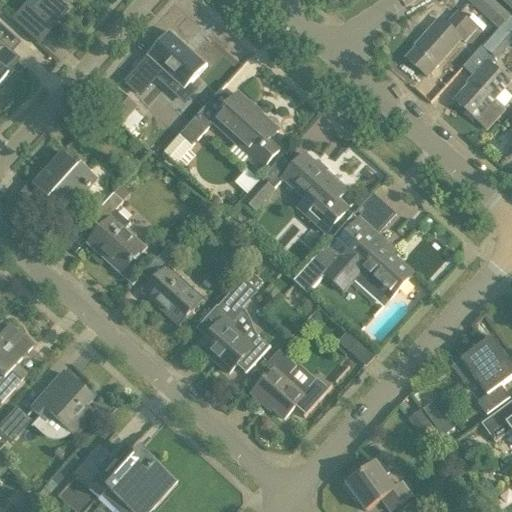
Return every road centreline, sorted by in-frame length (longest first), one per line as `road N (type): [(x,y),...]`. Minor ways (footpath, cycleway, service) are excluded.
road 1 (residential): [(287,498),(0,234)]
road 2 (unclassified): [(287,498),(511,254)]
road 3 (residential): [(511,211),(327,46)]
road 4 (residential): [(0,169),(148,0)]
